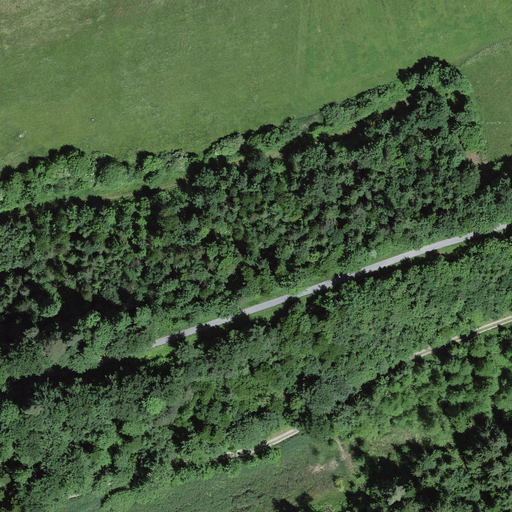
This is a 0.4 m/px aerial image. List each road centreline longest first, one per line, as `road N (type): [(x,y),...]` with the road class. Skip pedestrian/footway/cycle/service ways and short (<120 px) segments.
road 1 (track): [(511,28),(440,53),(394,94),(0,228)]
road 2 (track): [(511,222),(0,401)]
road 3 (track): [(34,511),(142,469),(250,451),(393,366),(511,318)]
